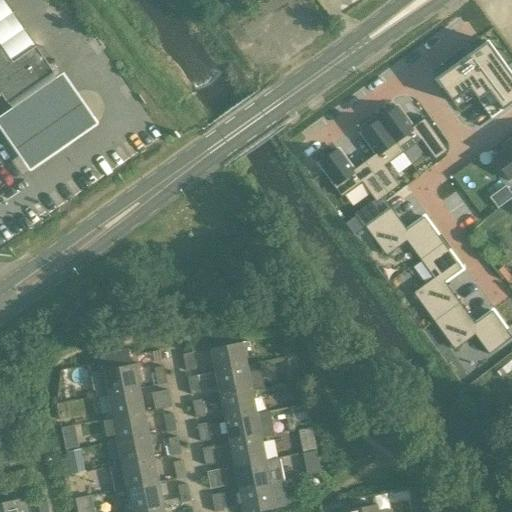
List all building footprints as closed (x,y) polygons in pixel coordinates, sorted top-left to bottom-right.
[(469,90),(490,119),(511,103),(511,77),(486,42),(435,80),(451,103),(469,90)] [(0,95),(6,105),(53,73),(35,47),(12,63),(0,45),(0,95)] [(63,71),(0,114),(0,124),(3,130),(5,131),(30,168),(98,122),(72,83),(63,71)] [(379,121),(402,153),(420,140),(435,161),(447,152),(423,119),(411,128),(397,108),(379,121)] [(375,154),(364,162),(388,195),(399,187),(384,166),(402,153),(379,121),(360,134),(375,154)] [(483,160),(501,185),(511,177),(511,139),(483,160)] [(380,200),(388,195),(364,162),(352,171),(338,150),(319,164),(333,184),(332,186),(341,198),(361,183),(376,203),(380,200)] [(497,209),(511,197),(511,195),(505,186),(489,197),(497,209)] [(354,214),(355,216),(363,228),(364,227),(387,210),(380,200),(376,203),(373,200),(354,214)] [(406,242),(419,260),(442,243),(423,217),(406,230),(390,208),(364,227),(386,257),(406,242)] [(353,235),(363,228),(355,216),(345,224),(353,235)] [(433,322),(459,303),(444,282),(461,269),(442,243),(419,260),(433,278),(412,293),(433,322)] [(459,303),(433,322),(454,350),(474,336),(488,355),(511,338),(492,311),(474,324),(459,303)] [(215,373),(247,367),(242,342),(210,348),(215,373)] [(186,372),(195,370),(191,353),(182,355),(186,372)] [(95,397),(107,395),(139,389),(133,363),(90,372),(95,397)] [(215,373),(220,397),(252,391),(264,389),(259,364),(247,367),(215,373)] [(157,385),(166,384),(163,367),(153,369),(157,385)] [(190,395),(200,394),(196,377),(187,378),(190,395)] [(85,386),(62,392),(64,400),(87,394),(85,386)] [(143,413),(139,389),(107,395),(112,419),(143,413)] [(158,392),(159,396),(151,397),(154,410),(171,407),(168,390),(158,392)] [(220,397),(225,420),(256,415),(252,391),(220,397)] [(195,419),(205,417),(201,400),(192,402),(195,419)] [(229,444),(261,438),(274,436),(269,412),(256,415),(225,420),(229,442),(229,444)] [(148,437),(143,413),(112,419),(117,443),(148,437)] [(167,432),(176,431),(172,414),(163,416),(167,432)] [(200,442),(209,441),(205,423),(196,425),(200,442)] [(76,424),(62,426),(67,448),(80,446),(76,424)] [(121,464),(122,466),(153,460),(148,437),(117,443),(121,464)] [(171,455),(180,454),(177,438),(168,439),(171,455)] [(234,466),(234,468),(266,462),(265,460),(261,438),(229,444),(229,442),(222,443),(225,459),(228,459),(229,467),(234,466)] [(80,447),(67,450),(71,473),(85,471),(80,447)] [(205,466),(214,464),(210,447),(201,449),(205,466)] [(318,449),(304,451),(306,472),(321,470),(318,449)] [(234,468),(239,492),(271,485),(281,483),(280,482),(283,481),(278,457),(265,460),(266,462),(234,468)] [(126,489),(158,483),(153,460),(122,466),(121,464),(108,466),(113,491),(126,488),(126,489)] [(176,480),(185,478),(182,461),(173,462),(176,480)] [(206,472),(210,489),(225,486),(222,469),(215,471),(206,472)] [(128,497),(131,511),(133,511),(163,506),(158,483),(126,489),(128,497)] [(271,485),(239,492),(243,511),(259,511),(275,509),(275,508),(285,506),(281,483),(271,485)] [(181,503),(190,501),(186,484),(178,486),(181,503)] [(95,511),(92,494),(76,497),(78,511),(95,511)] [(220,494),(211,496),(214,511),(218,511),(223,511),(220,494)] [(21,511),(19,501),(0,504),(0,511),(21,511)] [(39,511),(48,511),(46,502),(37,504),(39,511)]
